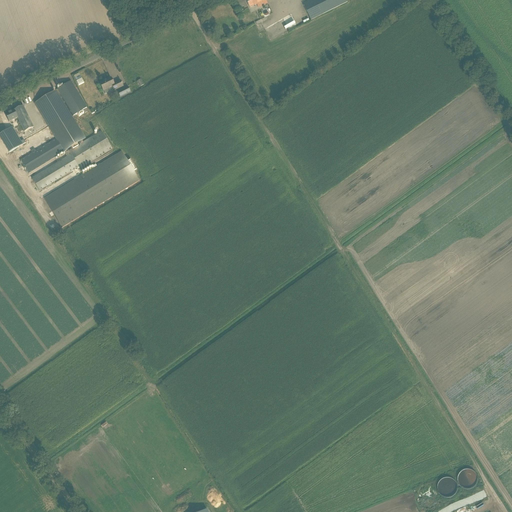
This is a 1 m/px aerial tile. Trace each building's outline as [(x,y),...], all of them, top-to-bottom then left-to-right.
[(309,0),(303,4),(311,20),(348,2),(346,0),(320,0),(319,1),(318,0),(309,0)] [(111,78),(99,84),(102,88),(103,92),(109,89),(110,92),(114,90),(114,91),(123,86),(121,81),(114,84),(111,78)] [(71,82),(56,90),(72,117),(87,108),(71,82)] [(128,87),(117,92),(120,99),(131,93),(128,87)] [(112,149),(102,132),(67,153),(66,151),(86,139),(72,117),(56,90),(34,104),(55,139),(36,151),(34,149),(31,151),(32,153),(20,160),(29,174),(64,153),(67,157),(31,179),(39,191),(79,167),(80,169),(112,149)] [(18,118),(24,132),(33,128),(23,106),(5,114),(9,122),(18,118)] [(12,128),(0,134),(0,138),(9,153),(25,143),(24,140),(21,142),(12,128)] [(62,228),(139,181),(121,152),(44,199),(62,228)] [(458,478),(458,480),(458,481),(458,483),(459,485),(460,486),(462,488),(463,489),(465,489),(467,490),(469,490),(471,489),(472,489),(474,488),(475,486),(476,485),(477,483),(478,481),(478,480),(478,478),(477,476),(476,474),(475,473),(474,471),(472,470),(471,470),(469,469),(467,469),(465,470),(463,470),(462,471),(460,473),(459,474),(458,476),(458,478)] [(455,481),(453,480),(452,479),(450,479),(448,478),(447,478),(445,479),(443,479),(442,480),(440,482),(439,483),(438,485),(438,487),(438,488),(438,490),(438,492),(439,494),(440,495),(442,496),(443,497),(445,498),(447,498),(449,498),(451,498),(452,497),(454,496),(455,495),(456,493),(457,492),(458,490),(458,488),(458,486),(457,484),(456,483),(455,481)]
